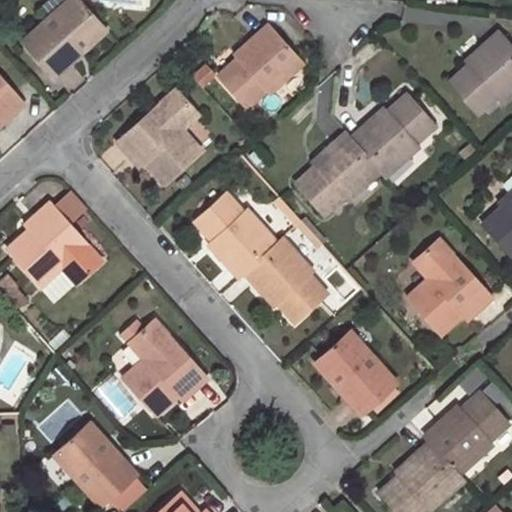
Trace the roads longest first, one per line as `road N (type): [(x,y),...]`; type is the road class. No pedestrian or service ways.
road 1 (residential): [(59,135),(263,374)]
road 2 (residential): [(59,135),(199,0)]
road 3 (residential): [(271,508),(229,481),(214,451),(214,432),(263,374)]
